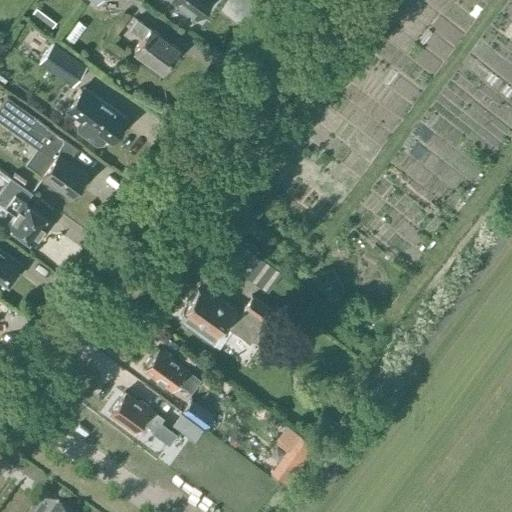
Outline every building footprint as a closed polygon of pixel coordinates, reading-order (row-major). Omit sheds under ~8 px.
[(174,0),(195,15),(206,0),(174,0)] [(133,48),(161,68),(177,46),(136,16),(128,27),(141,37),(133,48)] [(86,63),(53,39),(37,61),(71,85),(86,63)] [(78,117),(74,123),(76,130),(95,143),(102,143),(106,137),(109,139),(126,116),(81,83),(64,107),(78,117)] [(0,123),(30,146),(21,158),(70,194),(86,171),(57,150),(68,137),(12,95),(0,111),(0,123)] [(42,226),(48,219),(24,201),(31,191),(9,176),(0,188),(0,202),(13,212),(5,223),(34,243),(45,227),(42,226)] [(248,265),(251,246),(236,243),(233,262),(248,265)] [(0,276),(6,281),(20,263),(0,248),(0,276)] [(208,295),(197,287),(182,308),(185,311),(181,317),(212,339),(223,323),(248,341),(271,309),(250,294),(238,312),(210,292),(208,295)] [(157,347),(143,367),(170,386),(175,380),(190,390),(200,377),(157,347)] [(124,390),(109,411),(133,428),(140,419),(151,428),(150,429),(167,442),(176,431),(160,419),(163,416),(139,398),(137,400),(124,390)] [(181,409),(203,425),(212,411),(190,396),(181,409)] [(199,425),(180,411),(171,423),(190,437),(199,425)]
